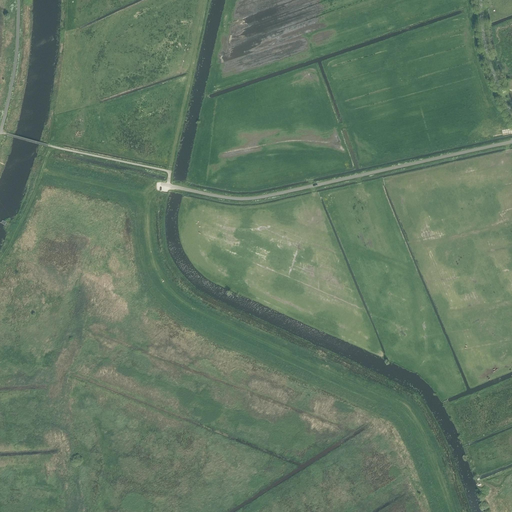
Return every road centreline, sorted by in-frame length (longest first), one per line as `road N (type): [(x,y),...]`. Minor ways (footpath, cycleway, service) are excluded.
road 1 (unclassified): [(167,185),(261,197),(511,141)]
road 2 (unclassified): [(511,114),(490,67),(479,0)]
